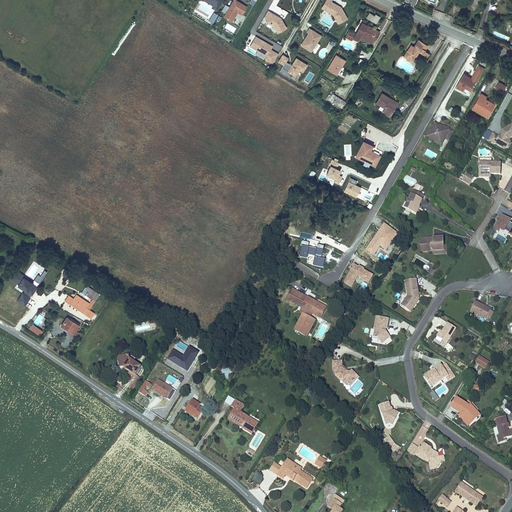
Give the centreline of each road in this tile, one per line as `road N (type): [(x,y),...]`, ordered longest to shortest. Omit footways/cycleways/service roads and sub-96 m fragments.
road 1 (residential): [(511,480),(420,411),(406,361),(442,292),(502,283),(478,235),(500,197)]
road 2 (tertiary): [(262,511),(212,465),(0,323)]
road 3 (residential): [(297,265),(319,278),(337,272),(472,41)]
